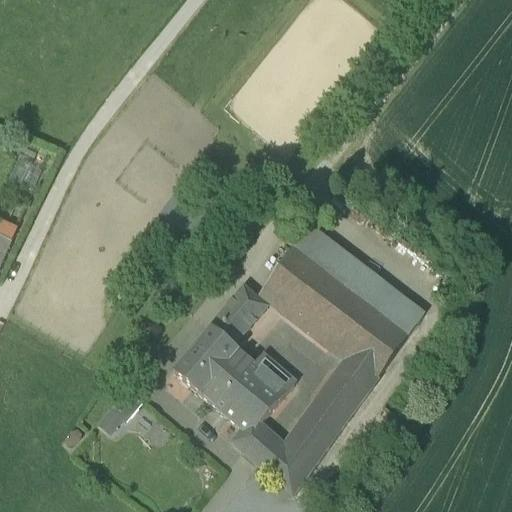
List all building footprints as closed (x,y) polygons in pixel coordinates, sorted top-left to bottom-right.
[(42,173),(18,163),(9,186),(32,196),(42,173)] [(205,206),(183,234),(198,245),(220,217),(205,206)] [(0,226),(0,241),(10,247),(16,234),(0,226)] [(310,231),(293,254),(407,342),(424,319),(310,231)] [(0,269),(10,247),(0,241),(0,269)] [(264,294),(348,359),(378,382),(407,342),(293,254),(293,253),(264,294)] [(212,334),(234,352),(268,312),(244,291),(208,333),(211,335),(212,334)] [(348,359),(264,294),(258,302),(343,367),(348,359)] [(175,378),(201,400),(239,356),(234,352),(212,334),(211,335),(175,378)] [(254,369),(239,356),(201,400),(217,413),(254,369)] [(242,434),(250,442),(261,429),(297,387),(263,358),(254,369),(217,413),(242,434)] [(293,501),(378,382),(348,359),(343,367),(285,448),(280,455),(279,454),(279,455),(266,455),(255,468),(293,501)] [(119,422),(125,427),(143,406),(128,394),(110,415),(119,422)] [(106,437),(119,422),(110,415),(98,430),(106,437)] [(250,442),(242,434),(234,443),(237,446),(242,441),(250,448),(242,457),(255,468),(266,455),(279,455),(279,454),(280,455),(285,448),(261,429),(250,442)] [(231,447),(242,457),(250,448),(242,441),(237,446),(234,443),(231,447)]
